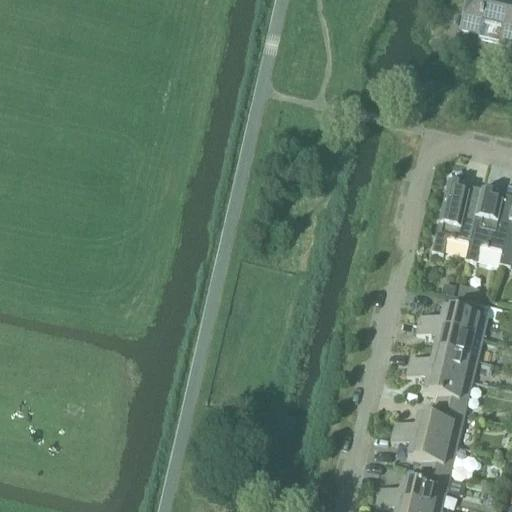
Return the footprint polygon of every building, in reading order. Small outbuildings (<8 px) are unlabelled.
[(511,48),(511,0),(469,0),(461,33),(478,37),(477,41),(511,48)] [(468,248),(480,201),(469,198),(469,197),(462,195),(463,189),(448,186),(431,257),(443,260),(447,243),(468,248)] [(502,256),(511,214),(511,208),(503,206),(503,205),(495,203),(496,197),(482,193),(480,201),(468,248),(465,264),(477,267),(480,251),(502,256)] [(511,214),(502,256),(499,268),(510,271),(511,262),(511,214)] [(418,329),(482,344),(487,323),(472,319),(475,307),(446,300),(440,325),(420,320),(418,329)] [(497,348),(482,345),(482,344),(418,329),(416,338),(435,343),(433,355),(477,365),(479,357),(494,361),(497,348)] [(408,371),(472,386),(477,365),(433,355),(430,366),(410,362),(408,371)] [(435,412),(464,419),(472,386),(408,371),(406,380),(425,385),(422,397),(438,401),(435,412)] [(392,437),(444,449),(456,452),(464,419),(435,412),(432,423),(418,419),(415,432),(395,427),(392,437)] [(456,452),(444,449),(392,437),(390,446),(410,451),(407,463),(421,466),(419,477),(448,484),(456,452)] [(382,488),(399,492),(402,479),(385,475),(382,488)] [(465,489),(448,485),(448,484),(419,477),(416,489),(402,485),(399,498),(379,493),(376,502),(417,511),(441,511),(445,496),(462,500),(465,489)] [(417,511),(376,502),(374,511),(376,511),(417,511)]
